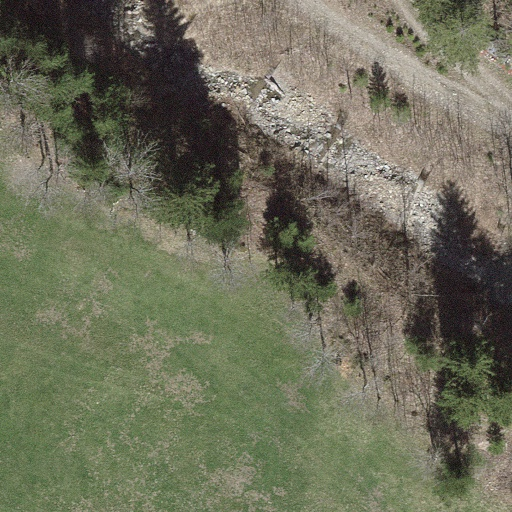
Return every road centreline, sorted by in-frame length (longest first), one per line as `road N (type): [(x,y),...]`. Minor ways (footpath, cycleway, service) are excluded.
road 1 (track): [(511,131),(288,0)]
road 2 (track): [(501,127),(423,0)]
